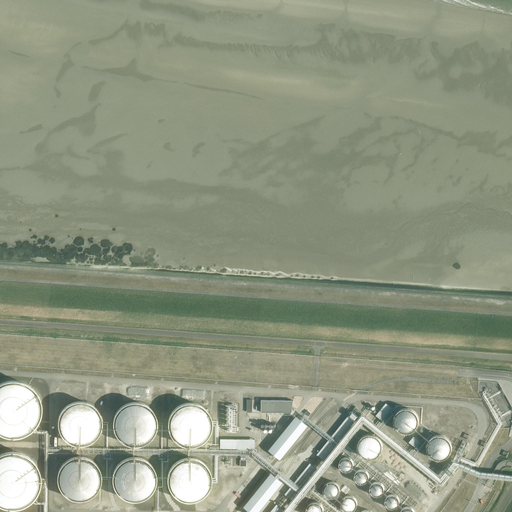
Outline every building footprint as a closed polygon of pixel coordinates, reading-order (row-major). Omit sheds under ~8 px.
[(37,396),(35,392),(31,387),(26,384),(21,382),(15,381),(9,381),(3,383),(0,384),(0,432),(5,434),(9,436),(15,436),(20,435),(25,433),(29,431),(33,428),(35,424),(38,419),(40,415),(40,410),(40,405),(39,400),(37,396)] [(261,400),(261,412),(290,413),(290,400),(261,400)] [(392,408),(386,403),(376,414),(382,419),(392,408)] [(400,429),(402,431),(404,432),(406,432),(409,432),(411,432),(413,431),(415,430),(417,428),(418,426),(419,424),(420,422),(420,419),(420,417),(419,414),(418,412),(416,410),(413,409),(411,408),(408,408),(406,408),(403,409),(401,410),(399,412),(397,413),(396,415),(396,417),(395,420),(396,422),(396,424),(397,426),(398,428),(400,429)] [(355,421),(348,415),(317,454),(324,459),(355,421)] [(363,456),(365,457),(367,458),(369,459),(372,459),(374,458),(376,458),(378,456),(380,455),(381,453),(382,451),(383,448),(383,446),(383,444),(382,441),(380,439),(379,437),(376,435),(374,434),(371,434),(369,434),(366,435),(364,436),(362,438),(360,440),(359,442),(359,444),(358,446),(358,448),(359,450),(360,452),(361,454),(363,456)] [(432,457),(434,458),(436,459),(439,460),(441,460),(444,459),(446,459),(448,457),(450,456),(451,454),(452,452),(453,449),(453,447),(452,445),(451,442),(450,440),(448,438),(446,436),(444,435),(441,435),(438,435),(436,436),(433,437),(431,439),(430,441),(429,443),(428,445),(428,447),(428,449),(429,451),(430,453),(431,455),(432,457)] [(255,439),(220,439),(220,448),(255,448),(255,439)] [(36,467),(33,463),(29,458),(24,455),(20,453),(13,452),(7,453),(2,454),(0,454),(0,504),(3,506),(8,507),(14,507),(19,506),(23,504),(27,502),(31,499),(34,495),(37,491),(38,486),(39,481),(39,476),(38,471),(36,467)] [(317,468),(310,463),(285,494),(291,499),(317,468)] [(258,511),(283,482),(271,472),(244,506),(251,511),(258,511)]
